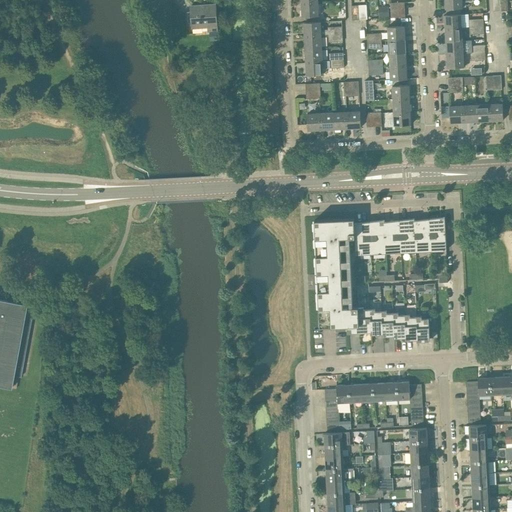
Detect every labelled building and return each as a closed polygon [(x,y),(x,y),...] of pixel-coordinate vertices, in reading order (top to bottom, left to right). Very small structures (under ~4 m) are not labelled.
[(460,8),(462,8),(461,0),(445,0),(446,9),(448,8),(448,14),(461,13),(460,8)] [(501,11),(500,0),(492,0),(493,11),(501,11)] [(500,0),(501,11),(508,10),(507,0),(500,0)] [(318,16),(319,16),(318,2),(302,3),(302,16),(306,16),(306,22),(319,21),(318,16)] [(391,10),(405,9),(405,2),(390,3),(391,10)] [(218,31),(216,4),(191,6),(191,12),(188,12),(188,22),(192,22),(193,28),(207,27),(207,32),(218,31)] [(366,4),(359,5),(359,19),(367,19),(366,4)] [(387,7),(379,7),(379,16),(380,18),(388,17),(387,7)] [(405,9),(391,10),(391,17),(405,17),(405,9)] [(448,14),(445,14),(445,28),(462,27),(461,13),(448,14)] [(469,27),(484,26),(483,18),(469,19),(469,27)] [(321,21),(319,21),(306,22),(305,22),(305,35),(322,35),(321,21)] [(329,34),(343,34),(342,26),(328,27),(329,34)] [(388,27),(389,40),(405,39),(405,26),(388,27)] [(484,33),(484,26),(469,27),(470,34),(484,33)] [(446,41),(463,40),(462,27),(445,28),(446,41)] [(367,41),(382,40),(381,33),(367,34),(367,41)] [(343,41),(343,34),(329,34),(329,42),(343,41)] [(323,48),(322,35),(305,35),(306,48),(323,48)] [(406,52),(405,39),(389,40),(389,53),(406,52)] [(382,40),(367,41),(368,48),(382,48),(382,40)] [(447,54),(463,53),(463,40),(446,41),(447,54)] [(471,53),(485,52),(485,45),(470,45),(471,53)] [(323,61),(323,48),(306,48),(307,62),(323,61)] [(330,60),(344,60),(344,52),(329,53),(330,60)] [(407,65),(406,52),(389,53),(390,66),(407,65)] [(486,60),(485,52),(471,53),(471,60),(486,60)] [(463,53),(447,54),(447,67),(464,66),(463,53)] [(369,67),(383,66),(383,59),(368,60),(369,67)] [(344,60),(330,60),(330,68),(340,67),(340,73),(345,73),(344,60)] [(323,61),(307,62),(307,75),(324,74),(323,61)] [(407,65),(390,66),(391,80),(393,80),(405,79),(407,79),(407,65)] [(383,74),(383,66),(369,67),(369,75),(383,74)] [(501,75),(494,75),(494,90),(502,89),(501,75)] [(448,78),(449,85),(463,84),(463,77),(448,78)] [(393,99),(410,98),(409,85),(406,85),(405,79),(393,80),(393,86),(392,86),(393,99)] [(369,80),(365,81),(366,100),(374,100),(373,80),(369,80)] [(352,96),(352,81),(344,81),(345,96),(352,96)] [(359,81),(352,81),(352,96),(360,95),(359,81)] [(306,91),(321,90),(320,83),(306,83),(306,91)] [(464,91),(463,84),(449,85),(449,92),(464,91)] [(321,98),(321,90),(306,91),(306,98),(321,98)] [(410,111),(410,98),(393,99),(394,112),(410,111)] [(503,103),(489,104),(490,120),(504,120),(503,103)] [(464,122),(477,121),(476,104),(463,105),(464,122)] [(477,121),(490,120),(489,104),(476,104),(477,121)] [(464,122),(463,105),(450,106),(451,123),(464,122)] [(335,129),(348,128),(347,111),(334,112),(335,129)] [(360,111),(347,111),(348,128),(361,127),(360,111)] [(381,111),(374,112),(374,126),(382,126),(381,111)] [(410,111),(394,112),(394,125),(411,125),(410,111)] [(321,113),(322,129),(335,129),(334,112),(321,113)] [(374,126),(374,112),(366,112),(367,127),(374,126)] [(322,129),(321,113),(307,113),(308,130),(322,129)] [(430,218),(431,251),(447,250),(445,221),(445,216),(430,218)] [(348,332),(360,331),(359,306),(353,306),(350,237),(355,237),(355,223),(355,218),(349,218),(349,221),(344,221),(344,218),(315,219),(320,327),(348,325),(348,332)] [(401,252),(416,252),(415,220),(415,218),(400,220),(401,252)] [(416,252),(431,251),(430,218),(415,220),(416,252)] [(371,254),(386,253),(385,221),(385,219),(370,221),(371,254)] [(386,253),(401,252),(400,220),(385,221),(386,253)] [(356,254),(371,254),(370,221),(355,223),(355,237),(356,254)] [(0,385),(11,387),(13,375),(21,377),(30,327),(32,318),(24,316),(26,304),(0,299),(0,385)] [(360,331),(372,331),(370,308),(364,309),(364,305),(359,306),(360,331)] [(383,333),(382,310),(376,311),(376,308),(370,308),(372,331),(372,333),(383,333)] [(395,335),(394,312),(387,312),(387,310),(382,310),(383,333),(383,335),(395,335)] [(406,336),(405,314),(399,314),(399,312),(394,312),(395,335),(395,337),(406,336)] [(418,338),(417,316),(411,316),(411,314),(405,314),(406,336),(406,339),(418,338)] [(422,316),(417,316),(418,338),(418,341),(430,340),(429,318),(422,318),(422,316)] [(511,392),(511,375),(503,376),(503,393),(511,392)] [(503,376),(491,377),(491,394),(503,393),(503,376)] [(491,394),(491,377),(478,378),(478,381),(479,387),(479,392),(479,395),(491,394)] [(398,399),(410,398),(411,398),(410,396),(410,390),(410,384),(410,381),(397,382),(398,399)] [(374,400),(386,400),(385,382),(373,383),(374,400)] [(386,400),(398,399),(397,382),(385,382),(386,400)] [(362,401),(374,400),(373,383),(361,384),(362,401)] [(350,402),(350,401),(349,384),(337,385),(337,388),(338,394),(338,400),(338,402),(338,406),(338,408),(350,407),(350,402)] [(350,401),(362,401),(361,384),(349,384),(350,401)] [(470,438),(487,437),(486,424),(469,425),(470,438)] [(410,441),(428,440),(427,427),(410,428),(410,441)] [(325,445),(342,444),(351,444),(350,432),(325,433),(325,445)] [(488,449),(487,437),(470,438),(471,450),(488,449)] [(428,452),(428,440),(410,441),(411,453),(428,452)] [(343,456),(342,444),(325,445),(326,457),(343,456)] [(488,461),(488,449),(471,450),(471,462),(488,461)] [(412,465),(429,464),(428,452),(411,453),(412,465)] [(326,469),(344,468),(343,456),(326,457),(326,469)] [(489,473),(488,461),(471,462),(472,474),(489,473)] [(412,477),(429,476),(429,464),(412,465),(412,477)] [(327,481),(344,480),(354,480),(354,468),(344,468),(326,469),(327,481)] [(490,485),(489,473),(472,474),(472,486),(490,485)] [(413,489),(430,488),(429,476),(412,477),(413,489)] [(378,479),(379,484),(379,491),(383,490),(387,490),(386,478),(378,479)] [(328,493),(345,492),(344,480),(327,481),(328,493)] [(490,497),(490,485),(472,486),(473,498),(490,497)] [(413,501),(431,500),(430,488),(413,489),(413,501)] [(328,505),(346,504),(356,504),(355,492),(345,492),(328,493),(328,505)] [(491,509),(490,497),(473,498),(474,510),(491,509)] [(414,511),(424,511),(431,511),(431,500),(413,501),(414,506),(414,511)] [(390,511),(390,502),(381,503),(381,511),(390,511)]
